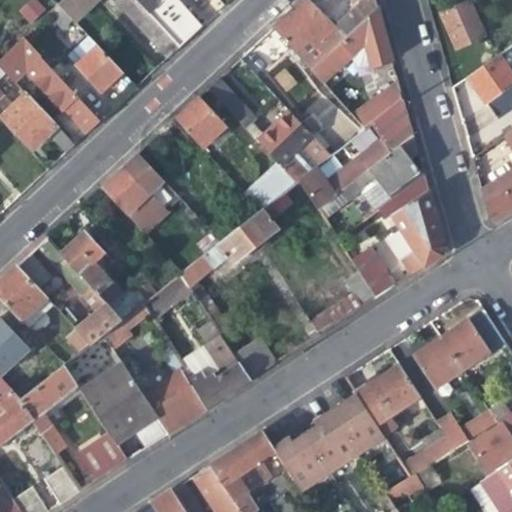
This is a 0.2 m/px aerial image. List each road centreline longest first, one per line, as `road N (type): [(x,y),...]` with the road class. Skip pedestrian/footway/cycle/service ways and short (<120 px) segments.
road 1 (residential): [(480,266),(88,511)]
road 2 (residential): [(0,237),(251,0)]
road 3 (residential): [(480,266),(396,0)]
